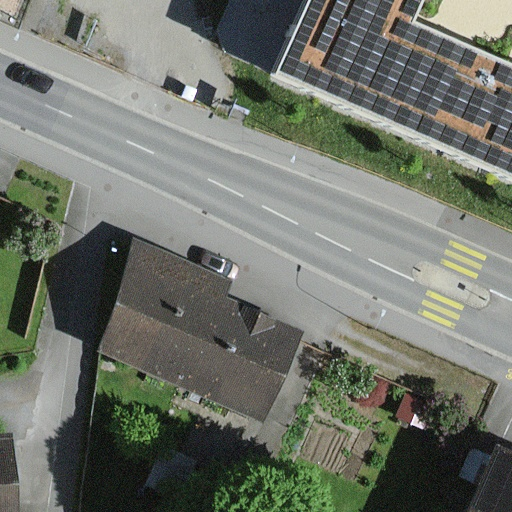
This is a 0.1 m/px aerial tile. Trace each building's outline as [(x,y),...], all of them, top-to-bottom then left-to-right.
[(0,0),(0,5),(15,11),(19,0),(0,0)] [(227,298),(234,283),(135,238),(99,352),(265,426),(307,333),(227,298)] [(442,409),(408,394),(396,421),(430,436),(442,409)] [(0,435),(0,511),(17,511),(13,434),(0,435)] [(511,511),(511,451),(500,446),(470,511),(511,511)] [(199,462),(164,447),(146,487),(182,503),(199,462)]
